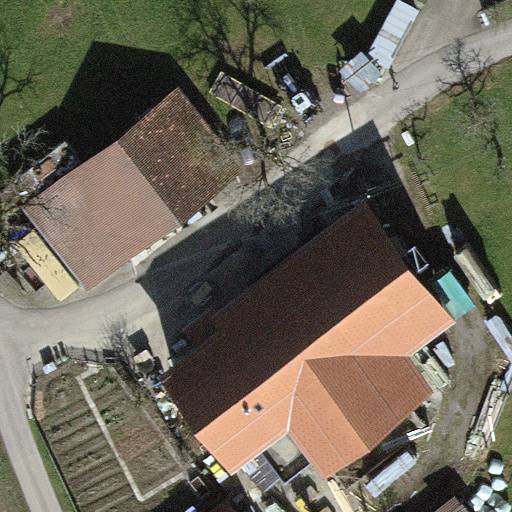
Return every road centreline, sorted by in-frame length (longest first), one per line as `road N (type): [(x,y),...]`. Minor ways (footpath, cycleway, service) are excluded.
road 1 (track): [(1,353),(96,328),(323,181),(495,36),(511,33)]
road 2 (unclassified): [(47,511),(0,350)]
